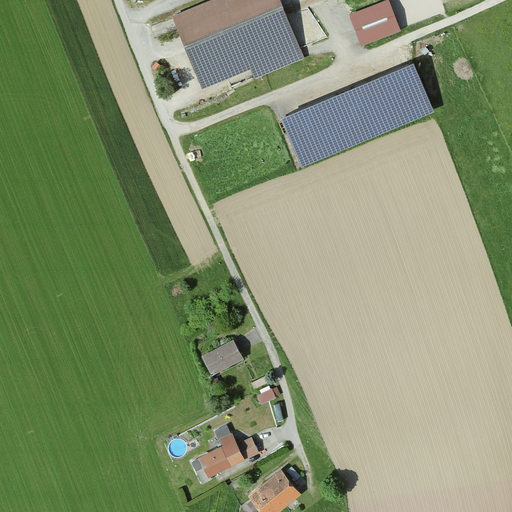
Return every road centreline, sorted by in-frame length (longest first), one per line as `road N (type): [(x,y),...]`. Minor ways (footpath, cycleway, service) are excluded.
road 1 (track): [(313,483),(272,356),(173,134),(493,0)]
road 2 (unclassified): [(119,0),(173,134)]
